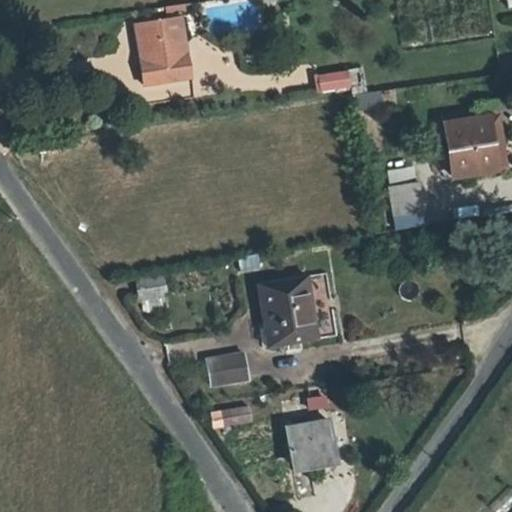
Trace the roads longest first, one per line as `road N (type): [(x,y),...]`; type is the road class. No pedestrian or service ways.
road 1 (residential): [(0,175),(239,511)]
road 2 (residential): [(376,511),(511,320)]
